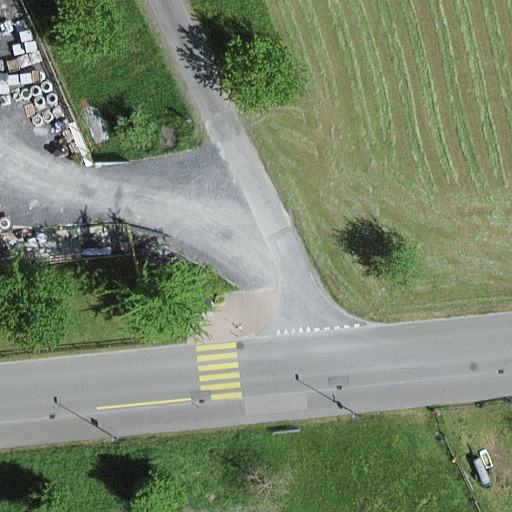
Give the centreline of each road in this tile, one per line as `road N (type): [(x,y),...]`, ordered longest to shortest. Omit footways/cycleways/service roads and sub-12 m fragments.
road 1 (unclassified): [(0,398),(511,344)]
road 2 (track): [(324,364),(318,330),(167,0)]
